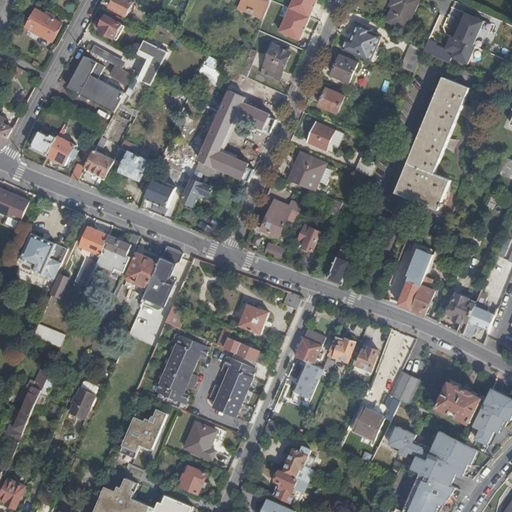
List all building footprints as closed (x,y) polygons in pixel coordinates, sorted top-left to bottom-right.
[(134,1),(131,0),(115,0),(112,7),(127,15),(134,1)] [(265,18),(272,0),(244,0),(241,8),(265,18)] [(388,22),(407,30),(419,0),(394,0),(393,6),(395,7),(388,22)] [(292,8),(281,31),(300,40),(311,17),(292,8)] [(63,23),(38,9),(28,28),(53,41),(63,23)] [(456,24),(446,48),(454,51),(452,56),(468,63),(475,46),(480,48),(491,23),(466,13),(460,26),(456,24)] [(123,23),(108,15),(102,25),(104,26),(101,31),(115,38),(123,23)] [(343,50),(370,61),(380,37),(371,33),(373,30),(359,25),(352,42),(348,40),(343,50)] [(144,41),(139,50),(148,56),(137,78),(152,85),(161,67),(168,53),(144,41)] [(245,41),(243,48),(252,52),(255,45),(245,41)] [(427,53),(449,63),(452,56),(454,51),(446,48),(432,41),(427,53)] [(89,44),(86,50),(100,57),(116,65),(119,59),(89,44)] [(410,70),(415,73),(424,52),(411,44),(401,67),(410,70)] [(292,53),(275,46),(263,72),(280,80),(292,53)] [(244,72),(248,62),(252,53),(239,48),(231,67),(244,72)] [(350,82),(359,63),(342,56),(333,75),(350,82)] [(70,88),(80,93),(97,62),(87,57),(70,88)] [(97,62),(80,93),(115,112),(125,93),(99,78),(105,67),(97,62)] [(245,75),(249,77),(254,65),(248,62),(244,72),(243,74),(245,75)] [(116,65),(110,76),(129,86),(134,75),(116,65)] [(198,76),(224,88),(229,76),(203,65),(198,76)] [(17,67),(12,76),(19,79),(23,71),(17,67)] [(407,77),(412,79),(415,73),(410,70),(407,77)] [(398,190),(441,207),(452,180),(436,174),(471,88),(444,77),(398,190)] [(401,91),(407,93),(412,79),(407,77),(401,91)] [(345,96),(328,88),(320,106),(338,113),(345,96)] [(221,170),(235,176),(241,165),(220,155),(239,111),(240,112),(246,98),(230,91),(196,169),(204,173),(218,179),(221,170)] [(0,115),(0,144),(6,143),(14,128),(8,125),(10,121),(0,115)] [(327,150),(329,144),(335,130),(317,123),(309,142),(327,150)] [(335,130),(329,144),(340,149),(345,135),(335,130)] [(34,147),(48,155),(56,138),(53,136),(51,139),(41,133),(34,147)] [(56,138),(48,155),(66,165),(71,156),(75,148),(76,145),(58,135),(56,138)] [(84,153),(91,157),(95,150),(98,145),(90,141),(84,153)] [(111,158),(115,160),(122,148),(117,145),(111,158)] [(75,148),(71,156),(76,159),(81,151),(75,148)] [(122,148),(115,160),(125,164),(122,171),(141,180),(150,161),(122,148)] [(86,167),(107,178),(115,160),(111,158),(95,150),(91,157),(86,167)] [(297,172),(305,154),(303,153),(295,171),(297,172)] [(295,171),(290,181),(314,191),(317,192),(322,181),(328,166),(329,164),(305,154),(297,172),(295,171)] [(511,159),(507,157),(501,174),(511,178),(511,159)] [(357,170),(372,177),(378,164),(362,158),(357,170)] [(72,178),(79,181),(86,167),(79,164),(72,178)] [(336,170),(328,166),(322,181),(330,184),(336,170)] [(204,173),(196,169),(192,179),(200,182),(204,173)] [(177,184),(158,176),(149,196),(169,204),(177,184)] [(192,179),(182,201),(194,206),(198,198),(200,198),(205,195),(209,197),(213,189),(200,182),(192,179)] [(1,189),(0,191),(15,198),(16,196),(1,189)] [(0,191),(0,210),(23,220),(31,202),(16,196),(15,198),(0,191)] [(489,206),(496,209),(499,198),(492,195),(489,206)] [(338,216),(343,202),(336,199),(330,213),(338,216)] [(289,206),(275,200),(263,229),(280,237),(288,220),(293,208),(289,206)] [(293,208),(288,220),(298,224),(306,206),(292,200),(289,206),(293,208)] [(322,233),(307,226),(301,239),(307,242),(305,247),(314,251),(322,233)] [(80,283),(88,287),(91,279),(98,263),(111,235),(92,227),(83,248),(93,252),(80,283)] [(35,234),(19,269),(31,274),(34,268),(57,278),(69,250),(35,234)] [(111,235),(98,263),(114,271),(117,266),(126,271),(141,237),(134,234),(130,243),(111,235)] [(511,242),(504,238),(497,256),(505,259),(511,242)] [(448,249),(440,245),(438,251),(434,260),(442,263),(448,249)] [(434,260),(438,251),(428,246),(422,261),(432,267),(434,260)] [(181,262),(185,254),(168,247),(161,263),(150,288),(146,298),(166,306),(175,284),(169,282),(177,263),(181,262)] [(331,280),(343,285),(353,260),(352,259),(353,255),(344,251),(342,255),(340,254),(336,264),(327,261),(321,275),(331,279),(331,280)] [(128,279),(150,288),(161,263),(139,253),(128,279)] [(414,311),(428,277),(417,273),(413,281),(409,280),(399,305),(414,311)] [(70,278),(61,274),(56,285),(53,293),(61,297),(70,278)] [(435,280),(428,277),(414,311),(427,316),(438,290),(432,287),(435,280)] [(298,309),(303,297),(290,292),(285,304),(298,309)] [(458,331),(466,335),(479,303),(467,298),(467,296),(461,294),(460,295),(458,295),(451,314),(455,316),(454,319),(462,322),(458,331)] [(478,325),(490,330),(497,314),(487,310),(490,302),(481,298),(479,303),(466,335),(472,338),(478,325)] [(181,329),(189,310),(175,304),(166,323),(181,329)] [(270,313),(250,305),(241,326),(262,334),(270,313)] [(370,322),(364,337),(370,340),(376,327),(373,326),(375,323),(370,322)] [(34,335),(62,347),(67,336),(39,323),(34,335)] [(258,362),(264,365),(269,355),(262,351),(230,338),(231,335),(233,330),(226,326),(224,332),(218,345),(233,351),(258,362)] [(307,360),(316,364),(319,358),(322,359),(324,354),(321,352),(324,346),(327,338),(308,329),(305,337),(297,356),(307,360)] [(207,340),(185,331),(182,337),(180,336),(177,343),(206,355),(209,347),(205,345),(207,340)] [(338,337),(330,354),(349,362),(357,342),(347,338),(346,340),(338,337)] [(206,355),(177,343),(171,357),(194,366),(197,359),(203,361),(206,355)] [(369,350),(366,349),(359,365),(372,370),(380,351),(371,347),(369,350)] [(256,368),(258,362),(233,351),(231,357),(227,356),(223,364),(254,377),(257,369),(256,368)] [(194,366),(171,357),(166,370),(195,382),(197,376),(191,373),(194,366)] [(319,358),(316,364),(324,368),(327,361),(322,359),(319,358)] [(326,368),(331,371),(335,361),(329,358),(327,361),(324,368),(326,368)] [(312,399),(326,368),(324,368),(316,364),(307,360),(294,390),(312,399)] [(254,377),(223,364),(220,370),(226,373),(223,380),(249,391),(254,377)] [(23,409),(33,413),(36,406),(42,393),(45,386),(49,376),(51,372),(42,368),(34,387),(28,385),(22,400),(27,402),(23,409)] [(166,370),(160,383),(183,393),(186,385),(192,388),(195,382),(166,370)] [(402,400),(411,404),(422,381),(402,371),(391,395),(402,400)] [(55,379),(49,376),(45,386),(51,389),(55,379)] [(249,391),(223,380),(220,387),(214,385),(212,391),(243,404),(249,391)] [(84,383),(82,389),(97,395),(100,390),(99,387),(87,382),(84,383)] [(157,398),(179,408),(181,403),(185,404),(189,395),(183,393),(160,383),(157,392),(159,393),(157,398)] [(477,395),(477,393),(459,384),(458,386),(452,383),(440,407),(453,414),(455,409),(460,412),(458,416),(471,423),(484,399),(477,395)] [(97,395),(82,389),(71,413),(86,420),(97,395)] [(511,397),(493,389),(475,426),(482,430),(478,439),(489,445),(496,431),(500,433),(504,426),(506,428),(510,421),(511,421),(511,397)] [(238,418),(243,404),(212,391),(209,397),(215,399),(212,407),(238,418)] [(42,393),(36,406),(41,408),(43,409),(48,397),(42,393)] [(388,417),(365,406),(354,429),(377,440),(388,417)] [(7,456),(13,459),(33,413),(23,409),(12,435),(16,436),(7,456)] [(152,420),(138,414),(121,452),(136,459),(142,445),(154,450),(169,414),(157,409),(152,420)] [(281,425),(270,420),(264,434),(275,439),(281,425)] [(211,449),(219,431),(197,422),(186,448),(213,459),(217,452),(211,449)] [(417,435),(398,426),(390,443),(402,448),(400,453),(413,458),(409,467),(421,472),(452,486),(458,473),(464,476),(470,463),(473,464),(479,451),(442,431),(434,449),(415,440),(417,435)] [(296,449),(285,472),(297,478),(301,468),(304,469),(310,455),(312,450),(305,447),(302,452),(296,449)] [(317,458),(310,455),(304,469),(301,468),(297,478),(309,483),(315,470),(312,469),(317,458)] [(209,473),(192,466),(188,474),(186,474),(183,480),(185,481),(183,486),(200,494),(209,473)] [(280,483),(274,496),(297,506),(303,492),(305,492),(309,483),(297,478),(285,472),(282,471),(277,481),(280,483)] [(452,486),(421,472),(403,511),(436,511),(441,502),(445,504),(449,498),(457,488),(452,486)] [(140,484),(127,478),(123,488),(119,487),(117,492),(107,487),(96,511),(192,511),(194,507),(164,494),(157,509),(133,499),(140,484)] [(8,504),(17,508),(27,486),(11,479),(1,499),(9,503),(8,504)] [(286,511),(289,507),(270,499),(263,511),(286,511)] [(441,502),(436,511),(439,511),(445,504),(441,502)] [(376,503),(371,511),(377,511),(382,506),(376,503)]
